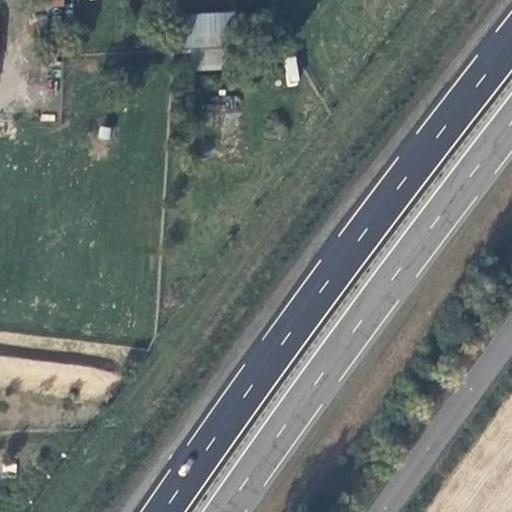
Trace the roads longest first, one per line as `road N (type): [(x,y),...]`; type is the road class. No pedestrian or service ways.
road 1 (trunk): [(511,43),(165,511)]
road 2 (trunk): [(227,511),(511,128)]
road 3 (unclassified): [(511,346),(392,511)]
